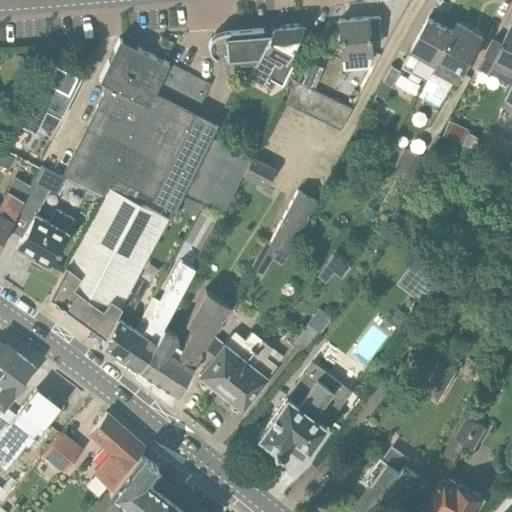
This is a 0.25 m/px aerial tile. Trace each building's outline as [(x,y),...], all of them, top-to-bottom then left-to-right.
[(379,17),(339,20),(342,57),(343,57),(343,66),(348,66),(348,62),(370,60),(370,54),(372,54),(371,40),(378,40),(380,33),(379,17)] [(434,69),(439,60),(438,59),(453,30),(429,17),(414,46),(404,63),(429,77),(434,69)] [(302,24),(273,26),(271,27),(267,33),(262,33),(247,62),(255,61),(247,75),(264,84),(274,65),(280,67),(302,24)] [(458,82),(482,37),(457,24),(453,30),(438,59),(439,60),(434,69),(458,82)] [(511,80),(511,77),(511,25),(501,43),(493,39),(476,70),(506,86),(510,80),(511,80)] [(224,36),(225,56),(226,64),(247,62),(262,33),(224,36)] [(163,60),(119,38),(99,76),(109,81),(145,99),(163,60)] [(31,60),(16,55),(10,68),(27,73),(31,60)] [(224,211),(242,175),(252,156),(210,136),(217,122),(196,112),(210,84),(163,60),(145,99),(109,176),(126,185),(139,191),(150,197),(174,209),(183,191),(224,211)] [(401,71),(391,65),(382,81),(393,87),(401,71)] [(511,104),(511,77),(511,80),(511,81),(511,82),(503,100),(511,104)] [(109,81),(62,175),(67,178),(100,195),(109,176),(145,99),(109,81)] [(296,82),(285,103),(341,129),(352,108),(296,82)] [(476,150),(504,166),(511,151),(511,142),(488,129),(476,150)] [(405,147),(393,168),(415,181),(426,160),(405,147)] [(276,169),(254,158),(252,156),(242,175),(267,187),(267,186),(276,169)] [(37,200),(43,186),(59,195),(67,178),(62,175),(40,164),(25,195),(37,200)] [(137,277),(168,219),(145,207),(150,197),(139,191),(133,201),(121,195),(126,185),(109,176),(100,195),(103,197),(66,267),(66,266),(50,296),(67,308),(72,307),(72,308),(82,294),(95,303),(85,317),(86,322),(105,336),(123,302),(137,277)] [(317,201),(299,191),(297,190),(269,241),(267,240),(251,267),(263,274),(278,247),(289,253),(317,201)] [(0,240),(22,198),(8,192),(0,207),(0,240)] [(48,263),(74,218),(56,208),(49,219),(36,212),(18,245),(35,255),(33,259),(43,264),(45,261),(48,263)] [(419,254),(400,280),(411,289),(431,263),(419,254)] [(350,267),(334,255),(317,276),(326,283),(333,272),(342,278),(350,267)] [(119,355),(138,367),(162,325),(163,326),(195,268),(181,260),(159,300),(152,297),(140,319),(139,318),(119,355)] [(101,343),(119,355),(139,318),(132,314),(149,283),(137,277),(123,302),(105,336),(101,343)] [(139,368),(135,376),(151,389),(170,404),(176,391),(197,356),(211,341),(215,335),(211,333),(229,304),(205,289),(185,322),(192,326),(181,345),(177,343),(174,340),(177,335),(163,326),(162,325),(138,367),(139,368)] [(391,323),(400,330),(410,318),(400,311),(391,323)] [(303,352),(325,326),(312,315),(306,323),(306,324),(291,343),(303,352)] [(211,341),(197,356),(207,365),(199,375),(199,376),(198,377),(198,378),(198,379),(199,380),(199,381),(200,382),(201,383),(202,384),(204,385),(205,385),(206,385),(207,384),(208,384),(209,383),(210,382),(222,392),(262,340),(252,331),(245,339),(235,331),(225,343),(215,335),(211,341)] [(0,340),(0,372),(15,351),(0,340)] [(262,340),(222,392),(241,407),(276,364),(266,356),(272,347),(262,340)] [(462,363),(438,348),(414,388),(438,403),(462,363)] [(0,407),(2,409),(30,373),(28,371),(33,365),(15,351),(0,372),(0,407)] [(301,458),(342,403),(330,394),(333,390),(317,378),(315,381),(304,374),(288,395),(287,394),(279,404),(257,435),(274,448),(274,454),(286,453),(286,446),(301,458)] [(501,382),(496,386),(501,392),(506,388),(501,382)] [(36,388),(12,417),(7,423),(0,417),(0,474),(13,458),(14,459),(25,444),(26,445),(58,406),(36,388)] [(92,471),(108,485),(128,460),(137,450),(139,451),(144,445),(106,412),(88,433),(109,452),(92,471)] [(466,416),(453,438),(444,455),(455,462),(464,444),(475,449),(487,428),(466,416)] [(60,431),(42,455),(63,472),(81,448),(60,431)] [(377,474),(359,501),(373,511),(382,511),(395,495),(399,498),(418,472),(407,464),(411,459),(393,445),(389,451),(387,450),(373,470),(377,474)] [(144,456),(139,451),(137,450),(128,460),(108,485),(110,487),(88,511),(206,511),(182,493),(186,487),(180,483),(176,489),(153,471),(157,465),(144,456)] [(423,511),(474,511),(485,494),(448,473),(423,511)]
